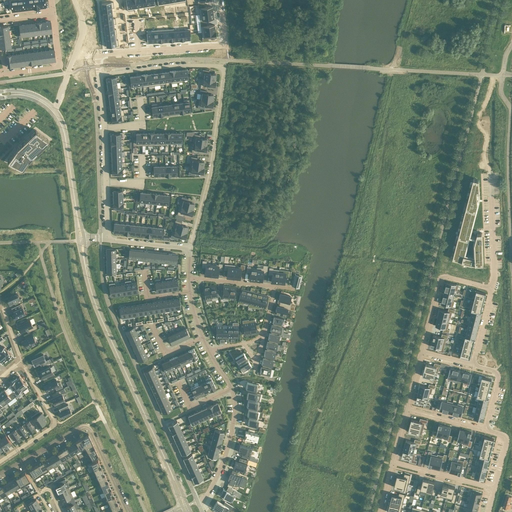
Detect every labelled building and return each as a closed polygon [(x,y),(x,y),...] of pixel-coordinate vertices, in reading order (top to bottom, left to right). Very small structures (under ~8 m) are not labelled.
[(131,0),(125,0),(128,11),(134,10),(134,9),(133,9),(133,5),(131,0)] [(198,5),(195,5),(196,14),(199,14),(213,12),(212,6),(204,7),(204,4),(198,5)] [(196,14),(195,14),(197,24),(200,23),(206,22),(206,20),(212,19),(214,19),(213,12),(199,14),(196,14)] [(206,22),(200,23),(201,32),(215,31),(214,24),(206,25),(206,22)] [(215,31),(201,32),(202,42),(208,41),(208,38),(216,37),(215,31)] [(203,73),(202,78),(202,79),(215,80),(216,74),(208,73),(209,70),(202,69),(202,73),(203,73)] [(202,79),(202,78),(201,78),(200,88),(207,89),(207,86),(215,87),(215,80),(202,79)] [(201,93),(200,99),(212,101),(213,100),(213,95),(206,94),(206,91),(200,90),(199,93),(201,93)] [(213,101),(213,100),(212,101),(200,99),(199,99),(197,108),(205,109),(206,106),(212,107),(213,101)] [(17,146),(8,158),(11,160),(10,163),(19,167),(20,164),(23,167),(30,158),(34,154),(32,152),(34,150),(36,152),(47,142),(47,141),(48,141),(48,140),(48,139),(48,138),(47,138),(47,137),(46,137),(37,131),(37,130),(36,130),(35,130),(34,130),(34,131),(33,131),(33,132),(31,134),(27,137),(23,141),(17,146)] [(142,145),(142,133),(136,133),(136,139),(133,139),(133,146),(142,145)] [(206,145),(207,139),(200,138),(200,135),(194,134),(193,143),(195,143),(206,145)] [(206,145),(195,143),(194,149),(192,149),(191,152),(198,153),(198,150),(206,151),(207,145),(206,145)] [(197,157),(191,156),(189,166),(203,167),(204,161),(197,160),(197,157)] [(204,167),(203,167),(189,166),(188,175),(195,176),(195,173),(203,174),(204,167)] [(473,178),(452,259),(472,264),(483,263),(482,232),(477,232),(474,243),(475,258),(464,255),(478,203),(477,191),(479,192),(479,179),(473,178)] [(182,197),(179,206),(193,209),(194,203),(187,201),(188,198),(182,197)] [(193,209),(179,206),(177,215),(183,216),(184,213),(191,215),(193,209)] [(175,220),(173,229),(186,232),(188,226),(181,224),(182,222),(181,221),(176,220),(175,220)] [(187,232),(186,232),(173,229),(170,238),(177,240),(178,237),(185,239),(187,232)] [(202,260),(202,267),(205,268),(204,275),(211,275),(212,264),(206,263),(206,261),(202,260)] [(212,264),(211,275),(217,276),(218,269),(222,269),(222,264),(218,263),(218,264),(212,264)] [(224,264),(224,270),(227,270),(227,277),(233,278),(234,266),(235,266),(235,265),(224,264)] [(234,266),(233,278),(240,279),(240,272),(244,272),(245,265),(241,264),(240,267),(235,266),(234,266)] [(257,268),(255,280),(262,281),(262,274),(266,274),(267,265),(263,265),(263,268),(256,267),(256,268),(257,268)] [(247,266),(246,272),(250,272),(249,279),(255,280),(257,268),(256,268),(250,268),(250,267),(247,266)] [(269,267),(268,275),(272,275),(271,282),(277,282),(279,270),(273,269),(273,268),(269,267)] [(279,270),(277,282),(284,283),(285,276),(288,276),(289,271),(279,270)] [(295,274),(292,285),(292,286),(292,285),(299,287),(298,287),(299,287),(301,278),(301,276),(295,274)] [(447,282),(445,287),(455,290),(457,291),(458,285),(447,282)] [(215,285),(209,286),(211,298),(212,298),(217,297),(217,296),(219,296),(218,290),(216,291),(215,285)] [(204,293),(202,293),(203,296),(205,296),(206,301),(212,300),(212,298),(211,298),(209,286),(203,287),(204,293)] [(221,291),(220,297),(222,297),(222,298),(228,298),(229,287),(223,286),(223,292),(221,291)] [(229,287),(228,298),(234,299),(236,299),(237,293),(235,293),(236,287),(229,287)] [(240,295),(237,303),(243,305),(244,303),(243,302),(246,291),(241,289),(240,292),(238,291),(238,294),(240,295)] [(17,293),(16,291),(12,295),(10,296),(11,298),(8,300),(9,304),(14,302),(15,304),(22,301),(21,298),(19,299),(18,295),(17,293)] [(246,291),(243,302),(244,303),(248,304),(249,304),(252,292),(246,291)] [(248,304),(248,307),(253,308),(254,307),(253,307),(257,294),(252,292),(249,304),(248,304)] [(280,293),(278,300),(280,300),(279,303),(290,306),(291,302),(289,302),(290,296),(280,293)] [(257,294),(253,307),(254,307),(259,309),(259,307),(262,295),(257,294)] [(262,295),(259,307),(265,308),(265,307),(267,307),(269,298),(267,297),(268,296),(262,295)] [(442,298),(441,304),(453,307),(454,301),(453,300),(453,301),(442,298)] [(277,305),(275,312),(276,312),(279,313),(286,315),(287,309),(289,309),(290,306),(279,303),(279,306),(277,305)] [(20,304),(13,307),(14,310),(14,311),(15,314),(13,315),(14,319),(16,318),(21,316),(20,316),(25,314),(22,307),(21,307),(20,304)] [(440,309),(438,315),(449,318),(450,318),(452,312),(454,313),(454,310),(448,308),(448,311),(440,309)] [(438,315),(437,320),(448,323),(449,318),(438,315)] [(273,316),(272,322),(273,322),(273,325),(282,327),(284,318),(275,316),(273,316)] [(28,328),(29,332),(36,328),(35,325),(32,326),(29,319),(24,322),(24,321),(20,323),(21,324),(17,325),(20,332),(28,328)] [(243,324),(241,324),(241,330),(243,329),(244,335),(250,334),(248,320),(248,319),(242,320),(243,324)] [(248,320),(250,334),(257,333),(256,327),(259,327),(258,325),(255,325),(254,319),(248,320)] [(437,320),(435,326),(443,328),(443,331),(449,332),(449,329),(448,329),(449,323),(448,323),(437,320)] [(271,324),(270,330),(271,331),(271,333),(279,335),(282,327),(273,325),(271,324)] [(125,330),(127,335),(135,331),(133,327),(125,330)] [(186,328),(181,330),(185,338),(189,336),(186,328)] [(177,332),(180,340),(185,338),(181,330),(177,332)] [(127,335),(129,339),(138,335),(135,331),(127,335)] [(180,340),(177,332),(172,334),(176,342),(180,340)] [(31,333),(26,335),(24,336),(25,339),(21,341),(23,345),(24,344),(26,347),(31,345),(31,346),(35,344),(34,343),(36,343),(31,333)] [(269,333),(268,339),(269,339),(268,341),(277,344),(279,335),(271,333),(269,333)] [(433,334),(432,340),(445,344),(446,338),(447,338),(448,335),(442,333),(441,336),(433,334)] [(176,342),(172,334),(168,336),(171,344),(176,342)] [(138,335),(129,339),(131,344),(140,340),(138,335)] [(133,348),(142,344),(140,340),(131,344),(133,348)] [(432,340),(430,346),(438,348),(437,351),(443,353),(444,349),(445,344),(432,340)] [(267,341),(265,347),(267,347),(266,350),(275,352),(277,344),(268,341),(267,341)] [(135,352),(144,349),(142,344),(133,348),(135,352)] [(0,351),(7,360),(9,358),(9,357),(11,355),(4,346),(0,349),(0,351)] [(193,348),(188,351),(193,361),(198,358),(193,348)] [(135,352),(137,357),(146,353),(144,349),(135,352)] [(236,349),(230,353),(236,363),(245,358),(246,357),(243,352),(242,353),(241,351),(237,352),(236,349)] [(265,349),(263,355),(265,356),(264,358),(273,360),(275,352),(266,350),(265,349)] [(188,351),(184,353),(189,363),(193,361),(188,351)] [(148,357),(146,353),(137,357),(139,361),(148,357)] [(184,353),(181,354),(185,364),(189,363),(184,353)] [(43,354),(31,359),(34,366),(40,363),(41,366),(51,362),(50,358),(46,360),(43,354)] [(181,354),(177,356),(181,366),(185,364),(181,354)] [(177,356),(173,358),(177,368),(181,366),(177,356)] [(173,358),(169,360),(174,369),(177,368),(173,358)] [(245,358),(236,363),(243,374),(244,373),(247,371),(248,370),(247,368),(250,366),(251,365),(248,360),(246,360),(245,358)] [(263,358),(261,364),(263,364),(262,366),(271,369),(273,360),(264,358),(263,358)] [(169,360),(165,361),(170,371),(174,369),(169,360)] [(165,361),(161,363),(166,373),(170,371),(165,361)] [(425,364),(424,370),(435,373),(437,373),(439,367),(440,367),(440,366),(440,364),(434,363),(434,366),(425,364)] [(40,374),(39,374),(40,378),(45,376),(47,379),(55,376),(53,372),(52,373),(49,366),(45,368),(44,368),(41,369),(41,370),(39,371),(40,374)] [(153,366),(143,371),(145,375),(154,371),(155,370),(153,366)] [(261,366),(259,372),(260,372),(260,375),(269,377),(271,369),(262,366),(261,366)] [(450,367),(447,379),(453,381),(453,380),(456,369),(450,367)] [(154,371),(145,375),(147,379),(156,375),(157,374),(159,373),(157,370),(155,370),(154,371)] [(424,370),(422,376),(430,378),(430,381),(436,382),(436,379),(434,379),(435,373),(424,370)] [(463,381),(463,383),(469,385),(472,373),(466,372),(464,381),(463,381)] [(156,375),(147,379),(149,382),(159,378),(157,374),(156,375)] [(479,376),(478,381),(480,382),(490,384),(491,379),(482,376),(479,376)] [(14,380),(23,391),(28,388),(19,377),(17,379),(16,378),(14,380)] [(211,377),(205,379),(206,381),(206,380),(210,390),(210,391),(216,388),(211,377)] [(159,378),(149,382),(150,386),(160,382),(159,378)] [(57,382),(55,379),(51,381),(51,380),(47,382),(48,382),(43,384),(46,391),(55,387),(56,390),(62,387),(60,381),(57,382)] [(15,397),(23,391),(14,380),(12,381),(12,382),(9,384),(14,390),(11,392),(15,397)] [(206,381),(202,382),(207,392),(210,390),(206,380),(206,381)] [(247,381),(245,387),(247,388),(246,390),(247,391),(249,391),(256,393),(258,384),(248,382),(247,381)] [(160,382),(150,386),(152,390),(162,386),(160,382)] [(202,382),(198,384),(199,385),(203,394),(207,392),(202,382)] [(420,384),(419,390),(430,393),(431,394),(431,393),(432,388),(434,388),(435,385),(429,384),(428,387),(420,384)] [(162,386),(152,390),(154,394),(164,390),(162,386)] [(195,386),(190,388),(195,397),(199,395),(195,387),(195,386)] [(52,398),(51,399),(52,402),(53,401),(54,404),(64,399),(62,394),(65,392),(63,388),(56,392),(52,394),(53,397),(51,398),(52,398)] [(2,391),(0,391),(0,393),(7,403),(12,399),(15,397),(11,392),(8,394),(4,389),(2,391)] [(164,390),(154,394),(156,398),(165,393),(164,390)] [(419,390),(417,395),(428,398),(430,393),(419,390)] [(475,390),(474,395),(477,396),(479,397),(486,398),(488,393),(478,391),(475,390)] [(247,391),(246,396),(247,397),(247,399),(248,400),(249,400),(255,401),(258,402),(261,394),(256,393),(249,391),(247,391)] [(165,393),(156,398),(157,402),(167,397),(165,393)] [(417,395),(416,401),(424,403),(423,406),(429,408),(430,405),(427,404),(428,398),(417,395)] [(167,397),(157,402),(159,405),(169,401),(167,397)] [(248,400),(246,405),(248,406),(247,408),(248,409),(250,409),(257,411),(259,402),(258,402),(255,401),(249,400),(248,400)] [(441,400),(439,410),(445,411),(447,402),(441,400)] [(169,401),(159,405),(161,409),(171,405),(169,401)] [(447,402),(445,411),(450,413),(452,403),(453,403),(453,402),(447,401),(447,402)] [(216,414),(221,411),(218,403),(212,405),(216,414)] [(458,405),(455,414),(461,415),(464,405),(458,403),(457,404),(458,405)] [(72,412),(68,404),(58,408),(60,411),(58,411),(61,417),(72,412)] [(171,405),(161,409),(163,413),(173,409),(171,405)] [(212,405),(207,407),(211,416),(216,414),(212,405)] [(211,416),(207,407),(203,409),(206,418),(211,416)] [(203,409),(198,412),(202,420),(206,418),(203,409)] [(248,409),(247,414),(248,415),(248,417),(249,418),(250,418),(256,419),(258,420),(260,411),(257,411),(250,409),(248,409)] [(39,411),(35,414),(42,424),(45,422),(46,421),(44,419),(45,418),(42,412),(41,413),(39,411)] [(198,412),(193,414),(197,422),(202,420),(198,412)] [(475,412),(473,418),(483,420),(484,415),(475,412)] [(39,427),(42,424),(35,414),(31,417),(32,419),(29,421),(33,427),(37,425),(38,426),(39,427)] [(197,422),(193,414),(188,416),(192,425),(197,422)] [(249,418),(247,423),(249,424),(248,427),(256,429),(258,420),(256,419),(250,418),(249,418)] [(411,419),(410,425),(417,427),(423,429),(425,423),(426,423),(427,420),(420,418),(419,421),(411,419)] [(34,429),(33,427),(29,421),(22,425),(26,432),(29,430),(30,432),(33,430),(34,429)] [(170,430),(179,426),(177,421),(168,425),(170,430)] [(434,431),(432,437),(435,438),(435,437),(442,439),(442,438),(445,425),(439,424),(437,432),(434,431)] [(22,425),(15,430),(19,437),(22,435),(23,437),(26,435),(26,434),(27,433),(26,432),(22,425)] [(410,425),(408,431),(416,433),(415,436),(421,438),(422,435),(422,434),(423,429),(417,427),(410,425)] [(445,425),(442,438),(448,439),(447,441),(450,442),(452,435),(449,435),(451,427),(445,425)] [(179,426),(170,430),(173,435),(181,431),(179,426)] [(258,434),(254,433),(255,430),(248,428),(248,431),(245,431),(245,433),(246,434),(246,435),(245,435),(244,439),(249,440),(249,442),(254,443),(255,440),(256,440),(258,434)] [(224,432),(215,429),(213,435),(222,437),(224,432)] [(455,436),(453,442),(456,443),(457,441),(462,443),(465,430),(460,429),(458,437),(455,436)] [(19,437),(15,430),(7,435),(12,441),(15,439),(16,441),(19,439),(20,438),(19,437)] [(462,443),(462,444),(467,445),(467,446),(471,447),(472,441),(469,440),(471,432),(465,430),(462,443)] [(175,440),(184,436),(181,431),(173,435),(175,440)] [(80,438),(83,444),(91,440),(88,434),(80,438)] [(1,438),(6,447),(11,444),(6,435),(1,438)] [(184,436),(175,440),(177,445),(186,441),(184,436)] [(482,436),(481,441),(482,441),(493,444),(494,439),(482,436)] [(76,442),(80,449),(85,447),(83,444),(80,438),(75,441),(76,442)] [(406,440),(404,445),(414,448),(415,449),(417,443),(420,444),(421,440),(415,439),(414,442),(406,440)] [(85,447),(88,451),(94,447),(91,440),(83,444),(85,447)] [(179,450),(188,446),(186,441),(177,445),(179,450)] [(76,452),(80,449),(76,442),(71,444),(76,452)] [(71,455),(76,452),(71,444),(67,447),(71,455)] [(240,444),(238,451),(242,453),(243,453),(242,457),(241,456),(241,457),(249,459),(257,462),(258,458),(253,457),(252,457),(250,456),(250,455),(252,448),(240,444)] [(182,455),(190,451),(188,446),(179,450),(182,455)] [(71,455),(67,447),(62,450),(67,459),(68,460),(73,457),(71,455)] [(92,459),(98,456),(94,447),(88,451),(92,459)] [(62,462),(67,459),(62,450),(57,453),(62,462)] [(209,450),(207,456),(216,458),(218,453),(209,450)] [(478,450),(477,455),(480,455),(480,456),(489,458),(490,453),(481,451),(478,450)] [(403,451),(401,456),(410,459),(409,462),(416,463),(417,460),(414,459),(415,454),(413,453),(403,451)] [(429,451),(427,457),(430,458),(428,466),(434,467),(437,455),(431,453),(432,452),(429,451)] [(58,464),(62,462),(57,453),(53,455),(58,464)] [(192,454),(183,458),(185,463),(194,459),(192,454)] [(437,455),(434,467),(440,469),(442,461),(445,462),(447,454),(444,454),(443,455),(437,454),(437,455)] [(58,464),(53,455),(48,458),(53,467),(54,468),(59,465),(58,464)] [(477,455),(476,461),(478,461),(488,463),(489,458),(480,456),(480,455),(477,455)] [(449,456),(448,462),(451,463),(449,471),(454,473),(457,461),(458,459),(458,457),(453,456),(452,457),(449,456)] [(234,461),(232,467),(244,471),(246,464),(247,464),(255,466),(257,462),(248,459),(248,460),(239,457),(238,461),(235,460),(234,461)] [(48,470),(49,470),(53,467),(48,458),(43,461),(48,470)] [(88,467),(87,468),(89,472),(94,470),(101,467),(99,464),(100,464),(98,459),(91,463),(87,464),(88,467)] [(194,459),(185,463),(187,468),(196,464),(194,459)] [(457,461),(454,473),(460,474),(462,466),(465,467),(467,460),(464,459),(464,461),(458,459),(457,461)] [(48,470),(43,461),(39,464),(44,473),(44,474),(49,471),(49,470),(48,470)] [(39,475),(44,473),(39,464),(34,466),(39,475)] [(196,464),(187,468),(190,472),(189,472),(190,473),(199,469),(196,464)] [(39,475),(34,466),(29,469),(35,479),(40,476),(39,475)] [(94,470),(97,477),(104,474),(103,471),(101,467),(94,470)] [(199,469),(190,473),(192,478),(201,474),(199,469)] [(229,480),(228,483),(229,483),(233,485),(233,483),(238,485),(240,482),(244,484),(246,479),(247,479),(236,475),(237,472),(232,470),(232,471),(231,473),(230,472),(229,476),(230,477),(229,480)] [(475,471),(474,477),(484,480),(485,474),(475,471)] [(26,485),(31,482),(25,472),(20,475),(25,483),(26,485)] [(397,475),(395,481),(408,484),(410,475),(404,473),(403,476),(397,475)] [(97,477),(101,484),(107,482),(107,481),(106,479),(106,478),(104,474),(97,477)] [(201,474),(192,478),(194,483),(203,479),(201,474)] [(25,483),(20,475),(16,477),(22,489),(27,486),(26,485),(25,483)] [(22,489),(16,477),(15,477),(16,478),(11,481),(16,488),(17,489),(18,491),(22,489)] [(418,484),(416,493),(419,494),(420,491),(426,493),(426,490),(429,480),(423,478),(421,485),(418,484)] [(60,484),(56,486),(58,491),(68,487),(69,486),(67,481),(66,482),(65,479),(59,481),(60,484)] [(429,480),(426,490),(432,492),(431,494),(435,495),(436,489),(433,488),(435,481),(429,480)] [(16,488),(11,481),(7,483),(12,492),(17,489),(16,488)] [(103,492),(104,492),(110,489),(109,486),(110,486),(108,481),(107,481),(107,482),(101,484),(100,485),(103,492)] [(395,481),(394,487),(400,488),(400,491),(406,493),(408,484),(395,481)] [(12,492),(7,483),(2,486),(7,495),(12,492)] [(438,489),(437,496),(446,498),(449,485),(443,484),(441,490),(438,489)] [(449,485),(446,498),(451,499),(451,502),(454,503),(456,494),(453,494),(455,487),(449,485)] [(7,495),(2,486),(0,487),(0,493),(2,497),(3,499),(8,496),(7,495)] [(71,492),(68,487),(58,491),(60,496),(71,492)] [(103,492),(101,493),(104,500),(107,499),(114,496),(112,493),(113,493),(111,488),(110,489),(104,492),(103,492)] [(231,501),(234,495),(237,491),(231,488),(229,491),(226,490),(223,488),(219,495),(231,501)] [(472,491),(470,497),(479,499),(481,493),(472,491)] [(74,500),(71,492),(60,496),(62,502),(67,500),(68,502),(74,500)] [(392,494),(390,500),(403,503),(405,494),(399,492),(398,495),(392,494)] [(510,509),(511,504),(510,503),(511,496),(506,495),(502,507),(510,509)] [(107,499),(110,506),(117,503),(116,500),(114,496),(107,499)] [(24,502),(28,509),(39,504),(36,499),(32,501),(30,498),(24,502)] [(69,505),(65,507),(67,511),(68,511),(77,508),(79,507),(76,502),(75,502),(74,500),(68,502),(69,505)] [(217,500),(213,507),(220,511),(219,511),(229,511),(233,507),(225,501),(223,504),(217,500)] [(390,500),(389,505),(401,509),(403,503),(390,500)] [(117,503),(110,506),(108,507),(110,511),(117,511),(120,511),(120,510),(119,508),(119,507),(117,503)]
